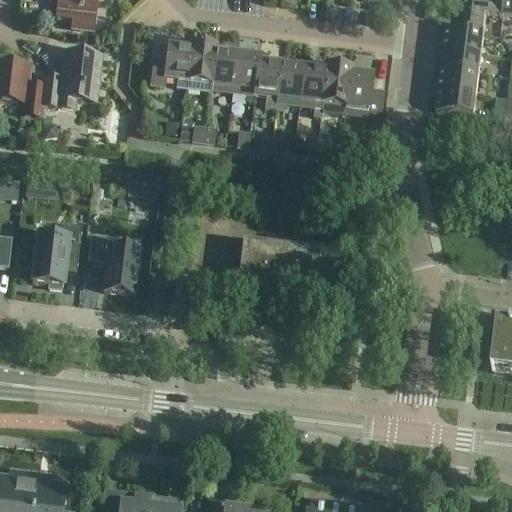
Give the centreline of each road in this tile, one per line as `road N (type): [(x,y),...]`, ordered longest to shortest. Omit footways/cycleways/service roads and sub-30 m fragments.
road 1 (residential): [(175,0),(190,15),(414,43)]
road 2 (residential): [(11,313),(181,331),(171,403)]
road 3 (tertiary): [(409,431),(171,403)]
road 4 (residential): [(429,292),(401,138)]
road 5 (tertiary): [(171,403),(20,387)]
road 6 (residential): [(409,431),(429,292)]
